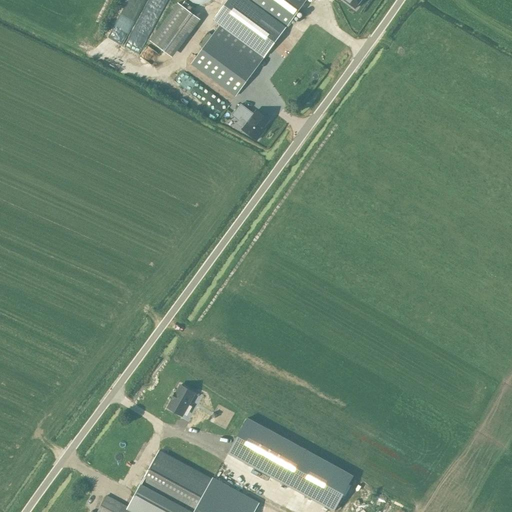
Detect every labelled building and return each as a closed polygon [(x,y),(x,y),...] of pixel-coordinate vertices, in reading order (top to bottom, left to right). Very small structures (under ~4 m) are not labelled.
[(147,0),(124,47),(139,55),(166,0),(147,0)] [(220,24),(191,65),(235,97),(265,57),(265,56),(306,0),(228,0),(214,20),(220,24)] [(344,0),(356,8),(361,0),(344,0)] [(177,3),(150,41),(172,58),(200,20),(177,3)] [(287,41),(294,29),(289,26),(282,38),(287,41)] [(217,122),(229,102),(188,76),(176,96),(217,122)] [(169,94),(173,95),(175,91),(176,91),(179,84),(173,82),(169,94)] [(241,104),(233,115),(239,120),(242,117),(248,122),(242,129),(256,140),(263,132),(261,131),(269,120),(257,110),(254,114),(241,104)] [(195,393),(181,385),(176,393),(175,393),(175,394),(175,395),(173,398),(172,399),(172,400),(168,408),(182,416),(195,393)] [(245,410),(225,445),(332,499),(349,464),(245,410)] [(139,489),(128,508),(136,511),(253,511),(258,504),(213,479),(159,450),(139,489)] [(93,511),(91,511),(90,511),(136,511),(128,508),(106,496),(97,511),(93,511)]
